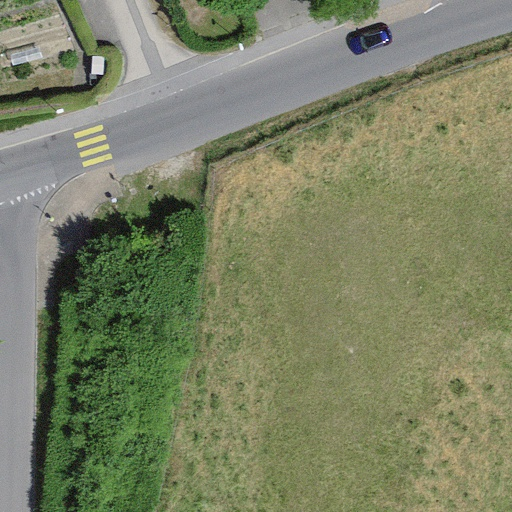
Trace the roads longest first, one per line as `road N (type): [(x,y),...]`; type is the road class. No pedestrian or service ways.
road 1 (tertiary): [(172,124),(511,4)]
road 2 (residential): [(18,181),(13,511)]
road 3 (tertiary): [(18,181),(172,124)]
road 4 (residential): [(172,124),(120,0)]
